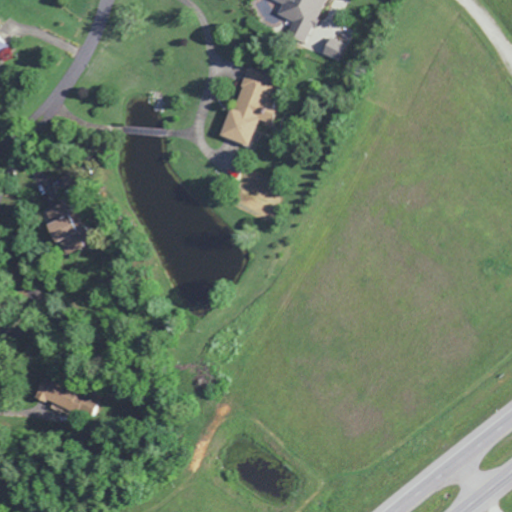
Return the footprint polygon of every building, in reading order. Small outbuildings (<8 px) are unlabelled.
[(326,0),(273,0),(282,4),(277,16),(298,25),(293,36),(308,43),(326,0)] [(346,45),(332,37),(324,52),(338,60),(346,45)] [(248,146),(273,76),(248,68),(233,110),(229,108),(219,136),(248,146)] [(54,242),(75,233),(63,202),(41,211),(54,242)] [(64,253),(81,248),(77,234),(60,240),(64,253)] [(74,409),(79,391),(39,378),(34,396),(74,409)]
